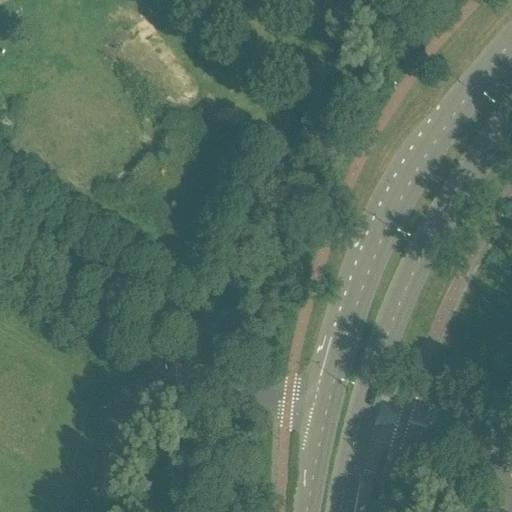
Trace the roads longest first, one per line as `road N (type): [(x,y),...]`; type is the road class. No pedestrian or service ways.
road 1 (secondary): [(511,40),(384,217),(321,403)]
road 2 (secondary): [(363,410),(419,259),(511,119)]
road 3 (tertiary): [(179,385),(137,389),(116,411),(95,511)]
road 4 (tertiary): [(511,480),(475,441),(363,410)]
